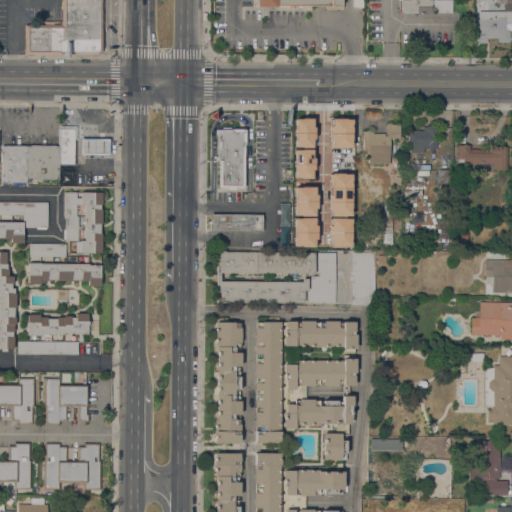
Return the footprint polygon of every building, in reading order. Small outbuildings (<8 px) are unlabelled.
[(74,55),(74,51),(62,51),(62,54),(25,54),(25,24),(45,24),(45,21),(53,21),(53,24),(62,24),(61,0),(102,0),(102,50),(98,54),(74,55)] [(452,0),(452,12),(430,12),(430,14),(416,14),(416,12),(400,11),(400,0),(452,0)] [(504,2),(500,2),(500,0),(510,0),(510,11),(511,11),(511,41),(509,41),(509,42),(497,42),(497,37),(487,37),(487,42),(477,42),(478,18),(479,18),(479,11),(504,11),(504,2)] [(295,119),(311,119),(311,133),(295,133),(295,119)] [(331,119),(350,119),(350,133),(331,133),(331,119)] [(368,163),(368,154),(362,154),(362,130),(373,130),(373,133),(386,133),(386,122),(400,122),(399,137),(389,137),(389,163),(368,163)] [(423,148),(423,152),(409,152),(409,142),(403,142),(403,131),(408,131),(408,130),(423,130),(423,126),(427,126),(427,125),(437,125),(437,148),(423,148)] [(58,145),(58,126),(76,126),(76,139),(75,139),(75,165),(58,165),(58,145)] [(216,160),(217,160),(217,159),(215,159),(215,156),(217,156),(217,133),(216,133),(216,130),(217,130),(217,128),(245,128),(245,143),(246,143),(247,188),(247,189),(216,189),(216,187),(216,160)] [(295,133),(311,133),(311,146),(295,146),(295,133)] [(331,133),(350,133),(350,147),(331,147),(331,133)] [(108,138),(108,154),(80,154),(80,138),(108,138)] [(489,147),(490,146),(491,145),(507,146),(506,169),(494,169),(494,168),(461,167),(461,162),(458,162),(458,158),(457,158),(458,144),(470,144),(470,148),(488,148),(489,147)] [(0,186),(26,186),(26,183),(26,145),(1,145),(1,161),(0,161),(0,186)] [(26,145),(26,183),(37,183),(37,180),(58,180),(58,165),(58,145),(26,145)] [(295,150),(311,150),(311,164),(295,164),(295,150)] [(295,164),(311,164),(311,177),(295,177),(295,164)] [(452,169),(452,182),(437,182),(437,169),(452,169)] [(331,174),(350,174),(350,188),(331,188),(331,174)] [(295,188),(314,188),(314,201),(294,201),(295,188)] [(331,188),(350,188),(350,201),(331,201),(331,188)] [(80,252),(80,251),(75,251),(75,240),(65,240),(65,216),(64,216),(64,191),(76,191),(76,197),(81,197),(81,191),(102,191),(101,203),(100,203),(100,208),(101,208),(101,223),(100,223),(100,233),(101,233),(101,252),(80,252)] [(384,203),(386,203),(386,197),(398,197),(398,210),(396,210),(396,215),(392,215),(391,244),(389,244),(389,243),(383,243),(383,233),(384,233),(385,210),(383,210),(384,203)] [(0,201),(47,202),(47,227),(23,226),(23,234),(24,234),(24,240),(23,240),(23,243),(11,243),(11,239),(4,239),(4,237),(0,237),(0,221),(23,222),(23,214),(0,214),(0,201)] [(294,201),(314,201),(314,215),(294,215),(294,201)] [(331,201),(350,201),(350,215),(330,215),(331,201)] [(278,203),(289,203),(289,225),(278,225),(278,203)] [(210,213),(262,214),(262,217),(264,217),(264,229),(261,229),(261,231),(210,231),(210,224),(205,222),(210,220),(210,213)] [(294,219),(314,219),(314,232),(294,232),(294,219)] [(331,219),(350,219),(350,233),(330,232),(331,219)] [(294,232),(314,232),(314,246),(294,246),(294,232)] [(330,232),(350,233),(350,246),(330,246),(330,232)] [(29,255),(29,243),(65,243),(65,256),(29,255)] [(0,249),(2,249),(2,251),(6,251),(6,263),(7,263),(7,268),(8,268),(8,276),(13,276),(13,283),(11,283),(11,288),(14,288),(14,293),(15,293),(15,307),(14,307),(14,317),(15,317),(15,324),(14,324),(14,331),(12,331),(12,336),(13,336),(13,348),(7,348),(7,350),(2,350),(2,348),(0,348),(0,249)] [(215,301),(216,251),(336,252),(335,301),(306,301),(306,291),(303,291),(303,302),(215,301)] [(352,251),(355,251),(375,251),(374,296),(374,305),(351,305),(352,251)] [(385,263),(377,263),(377,254),(385,254),(385,263)] [(492,276),(484,276),(484,259),(511,259),(511,292),(491,292),(492,283),(492,276)] [(88,263),(88,264),(100,265),(100,285),(88,285),(88,280),(81,280),(81,279),(71,279),(71,280),(57,280),(57,279),(47,278),(47,280),(40,280),(40,283),(27,283),(28,275),(26,275),(26,272),(28,272),(28,262),(88,263)] [(511,301),(511,338),(499,338),(499,335),(470,334),(470,317),(474,317),(474,310),(478,310),(478,301),(511,301)] [(89,323),(90,323),(90,331),(87,331),(87,333),(75,333),(75,332),(63,332),(63,333),(39,333),(39,335),(27,335),(27,325),(26,325),(26,321),(27,321),(27,314),(39,314),(39,316),(47,316),(47,318),(56,318),(56,316),(63,316),(63,315),(71,315),(71,317),(75,317),(75,312),(88,313),(88,320),(89,320),(89,323)] [(280,442),(254,442),(254,411),(255,411),(255,407),(254,407),(254,399),(255,399),(255,390),(254,390),(254,382),(255,382),(255,378),(254,378),(254,363),(256,363),(256,354),(254,354),(254,346),(256,346),(256,341),(255,341),(255,326),(256,326),(256,322),(258,322),(257,318),(279,318),(280,442)] [(354,321),(354,334),(356,334),(356,348),(342,348),(343,346),(284,346),(284,335),(286,335),(286,320),(354,321)] [(214,442),(215,322),(240,322),(239,442),(214,442)] [(17,340),(77,341),(77,353),(17,353),(17,340)] [(483,352),(483,361),(469,361),(469,352),(483,352)] [(511,356),(511,423),(492,423),(492,420),(491,420),(487,416),(487,408),(484,408),(484,367),(493,367),(493,364),(498,364),(498,356),(511,356)] [(294,385),(294,388),(285,388),(285,375),(283,375),(283,364),(294,364),(294,360),(342,360),(342,358),(354,358),(354,385),(294,385)] [(17,423),(17,420),(10,420),(10,406),(0,406),(0,384),(17,385),(18,377),(33,377),(33,406),(32,406),(32,423),(17,423)] [(44,407),(43,407),(43,377),(59,377),(59,385),(86,386),(86,413),(88,413),(88,420),(76,420),(76,406),(66,406),(65,420),(59,420),(59,423),(44,423),(44,407)] [(283,428),(283,418),(285,418),(285,404),(294,403),(294,399),(299,399),(299,398),(314,398),(314,400),(342,400),(342,395),(352,395),(353,405),(351,405),(351,424),(348,424),(348,434),(345,434),(346,459),(340,459),(322,459),(323,432),(335,432),(335,425),(295,424),(295,428),(283,428)] [(370,450),(370,438),(402,438),(401,450),(370,450)] [(478,493),(478,485),(467,485),(468,465),(478,465),(478,448),(470,448),(470,440),(478,440),(478,439),(499,439),(499,477),(495,477),(495,479),(506,480),(506,494),(478,493)] [(0,442),(3,442),(3,446),(7,446),(7,445),(14,445),(14,441),(29,441),(29,459),(30,459),(30,489),(14,488),(14,481),(0,480),(0,442)] [(42,489),(43,459),(44,459),(44,442),(59,442),(59,445),(66,445),(66,446),(70,447),(70,444),(72,444),(72,446),(77,447),(77,445),(83,446),(84,442),(99,442),(98,459),(100,459),(99,489),(83,489),(83,481),(59,481),(59,489),(42,489)] [(213,511),(215,452),(239,452),(239,464),(240,464),(238,511),(213,511)] [(253,511),(254,468),(254,452),(279,452),(279,511),(253,511)] [(342,494),(305,493),(304,509),(318,509),(318,511),(322,511),(322,509),(336,509),(336,511),(284,511),(284,508),(285,508),(286,494),(284,494),(285,481),(282,481),(283,469),(336,470),(336,461),(342,461),(342,470),(343,470),(342,494)] [(30,503),(30,497),(43,497),(43,504),(47,504),(47,511),(17,511),(17,503),(30,503)] [(12,509),(12,511),(0,511),(0,502),(3,502),(3,509),(12,509)]
